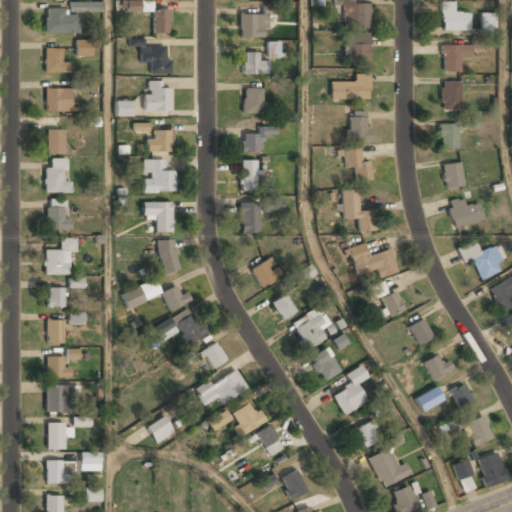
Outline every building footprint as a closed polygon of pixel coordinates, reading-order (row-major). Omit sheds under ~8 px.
[(126,0),(127,12),(152,12),(153,0),(139,0),(126,0)] [(369,0),(335,0),(335,6),(342,6),(342,29),(369,29),(369,0)] [(101,1),(69,2),(69,12),(102,12),(101,1)] [(452,1),(439,1),(439,30),(468,30),(468,12),(452,12),(452,1)] [(65,8),(44,8),(44,33),(77,33),(77,14),(65,14),(65,8)] [(152,33),(169,33),(169,8),(152,8),(152,33)] [(238,37),(268,37),(268,13),(238,13),(238,37)] [(480,13),(480,32),(494,32),(494,13),(480,13)] [(367,34),(343,34),(343,64),(367,64),(367,34)] [(139,63),(148,63),(149,73),(167,72),(167,47),(143,47),(143,39),(130,40),(130,46),(138,46),(139,63)] [(90,40),(75,40),(75,55),(90,55),(90,40)] [(266,42),(266,57),(279,57),(279,42),(266,42)] [(471,55),(471,45),(440,45),(440,73),(459,73),(459,55),(471,55)] [(60,48),(43,48),(43,72),(67,72),(67,61),(60,61),(60,48)] [(258,52),(241,52),(241,74),(266,74),(266,61),(258,61),(258,52)] [(329,99),(367,99),(367,73),(349,73),(349,81),(329,81),(329,99)] [(143,110),(170,110),(170,89),(161,89),(161,80),(143,80),(143,110)] [(458,82),(439,82),(439,110),(458,110),(458,82)] [(44,111),(69,111),(69,87),(44,87),(44,111)] [(241,113),(261,113),(261,88),(241,88),(241,113)] [(114,115),(129,115),(129,101),(114,101),(114,115)] [(367,110),(345,110),(345,139),(367,139),(367,110)] [(132,131),(148,131),(147,123),(132,123),(132,131)] [(455,149),(455,124),(437,124),(437,149),(455,149)] [(44,154),(63,154),(63,130),(44,130),(44,154)] [(169,152),(169,131),(147,131),(147,152),(169,152)] [(260,152),(260,133),(239,133),(239,152),(260,152)] [(353,181),(370,180),(369,150),(343,151),(344,167),(353,167),(353,181)] [(43,167),(43,193),(66,193),(66,159),(48,159),(48,167),(43,167)] [(142,160),(142,193),(173,193),(173,170),(162,170),(162,160),(142,160)] [(255,161),(239,161),(239,190),(255,190),(255,161)] [(459,162),(440,163),(442,186),(461,185),(459,162)] [(341,219),(356,219),(356,232),(373,231),(372,210),(356,211),(355,189),(340,190),(341,219)] [(465,205),(462,196),(444,201),(452,227),(482,219),(477,201),(465,205)] [(280,197),(263,197),(263,213),(280,213),(280,197)] [(66,200),(44,200),(44,230),(66,230),(66,200)] [(170,233),(170,202),(141,203),(141,219),(153,219),(153,233),(170,233)] [(238,203),(238,234),(257,234),(257,203),(238,203)] [(74,252),(74,239),(58,239),(58,250),(43,250),(43,275),(67,275),(67,252),(74,252)] [(154,242),(161,274),(177,271),(171,239),(154,242)] [(455,247),(461,262),(470,258),(479,278),(498,270),(494,261),(499,260),(493,245),(477,251),(472,240),(455,247)] [(396,273),(389,250),(367,256),(363,243),(347,248),(354,275),(374,269),(377,278),(396,273)] [(249,269),(260,289),(280,278),(269,258),(249,269)] [(315,274),(309,264),(292,276),(298,285),(315,274)] [(511,276),(488,287),(500,313),(511,307),(511,299),(507,288),(511,285),(511,276)] [(83,278),(68,277),(67,287),(82,288),(83,278)] [(119,294),(125,308),(161,295),(167,310),(185,303),(178,285),(158,293),(154,281),(119,294)] [(370,299),(374,296),(385,318),(403,309),(394,290),(385,294),(379,283),(365,290),(370,299)] [(63,288),(46,288),(46,308),(63,308),(63,288)] [(280,320),(294,311),(284,295),(270,303),(280,320)] [(160,342),(178,332),(184,344),(204,334),(189,308),(153,327),(160,342)] [(325,326),(318,310),(290,321),(301,349),(323,341),(318,328),(325,326)] [(68,324),(83,324),(84,313),(68,312),(68,324)] [(407,326),(417,344),(431,336),(421,318),(407,326)] [(511,319),(502,324),(508,336),(511,333),(511,319)] [(61,343),(61,320),(44,320),(44,343),(61,343)] [(199,351),(209,370),(225,361),(215,343),(199,351)] [(307,357),(321,382),(338,372),(324,347),(307,357)] [(78,349),(65,348),(65,359),(77,359),(78,349)] [(180,357),(184,365),(194,360),(190,352),(180,357)] [(451,369),(447,359),(440,362),(437,354),(421,361),(429,379),(451,369)] [(44,377),(68,377),(68,367),(62,367),(62,357),(44,357),(44,377)] [(365,401),(355,384),(366,377),(359,366),(344,375),(350,384),(330,396),(342,415),(365,401)] [(193,391),(201,406),(217,397),(220,403),(245,390),(234,370),(193,391)] [(457,409),(472,401),(463,384),(448,391),(457,409)] [(44,413),(68,413),(68,386),(44,386),(44,413)] [(442,401),(435,387),(413,397),(419,412),(442,401)] [(238,437),(262,422),(248,399),(208,424),(212,431),(229,421),(238,437)] [(460,424),(470,447),(491,437),(480,415),(460,424)] [(154,443),(172,432),(162,416),(144,427),(154,443)] [(89,426),(89,417),(71,417),(71,427),(89,426)] [(351,430),(360,449),(378,440),(370,421),(351,430)] [(44,450),(63,450),(63,423),(44,423),(44,450)] [(254,435),(269,457),(282,448),(266,426),(254,435)] [(387,449),(366,461),(383,488),(403,476),(387,449)] [(99,453),(79,453),(79,471),(99,471),(99,453)] [(475,460),(483,487),(505,480),(497,453),(475,460)] [(451,464),(460,491),(472,487),(463,460),(451,464)] [(44,462),(44,484),(63,484),(63,474),(72,474),(72,462),(44,462)] [(305,493),(296,470),(278,477),(287,500),(305,493)] [(407,511),(416,509),(408,485),(388,492),(394,511),(407,511)] [(99,489),(84,489),(84,501),(99,501),(99,489)] [(427,509),(434,505),(429,494),(421,498),(427,509)] [(44,496),(44,511),(60,511),(60,496),(44,496)]
